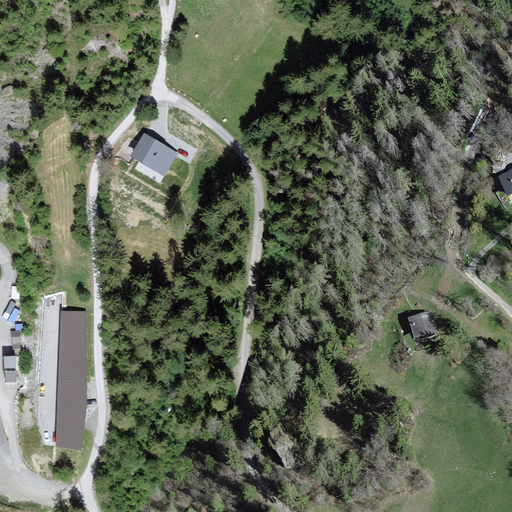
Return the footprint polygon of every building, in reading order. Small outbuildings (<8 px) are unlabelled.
[(162,142),(142,131),(129,156),(167,176),(180,151),(162,142)] [(511,168),(499,174),(507,195),(511,193),(511,168)] [(86,311),(61,311),(58,439),(82,442),(86,311)] [(408,318),(414,339),(436,333),(430,311),(408,318)] [(22,350),(21,328),(12,328),(13,351),(22,350)] [(4,356),(5,383),(18,383),(17,356),(4,356)]
